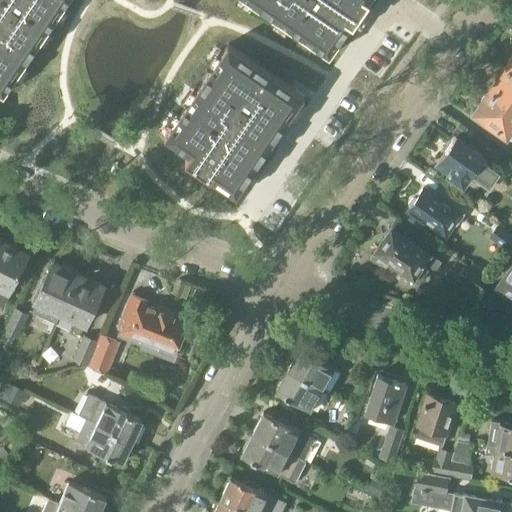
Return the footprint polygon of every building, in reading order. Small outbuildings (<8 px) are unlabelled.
[(0,0),(0,88),(63,0),(0,0)] [(352,21),(354,22),(364,8),(361,6),(365,0),(250,0),(254,3),(255,0),(256,0),(328,50),(328,49),(331,51),(352,21)] [(230,50),(169,137),(170,138),(169,140),(190,154),(185,162),(210,179),(212,177),(235,193),(237,190),(240,192),(281,133),(273,127),(297,93),(282,83),(282,81),(236,49),(233,52),(230,50)] [(492,87),(490,89),(511,104),(511,70),(506,66),(499,77),(495,78),(491,84),(492,87)] [(482,102),(476,110),(478,116),(511,140),(511,104),(490,89),(488,92),(485,93),(481,99),(482,102)] [(489,186),(499,172),(481,160),(484,156),(455,136),(438,162),(451,171),(448,174),(463,185),(464,185),(470,189),(477,188),(482,182),(489,186)] [(456,226),(464,215),(423,187),(407,210),(445,236),(453,224),(456,226)] [(511,248),(511,234),(507,231),(496,224),(488,236),(510,251),(511,248)] [(433,271),(439,262),(391,228),(373,255),(376,257),(378,261),(381,264),(386,264),(390,267),(393,263),(407,272),(418,276),(425,266),(433,271)] [(0,302),(2,304),(27,253),(16,247),(17,244),(5,238),(4,241),(2,240),(0,244),(0,302)] [(32,311),(32,312),(56,323),(57,322),(59,316),(78,274),(74,271),(75,268),(65,264),(64,267),(54,263),(36,302),(32,311)] [(479,292),(487,279),(465,265),(457,277),(479,292)] [(511,265),(497,286),(505,292),(503,295),(511,302),(511,265)] [(78,274),(59,316),(73,322),(70,331),(81,336),(82,333),(86,324),(104,285),(94,280),(95,278),(85,273),(84,276),(78,274)] [(176,350),(189,318),(173,312),(171,316),(146,306),(148,300),(132,293),(118,328),(121,329),(120,332),(134,338),(136,335),(176,350)] [(17,338),(29,314),(15,308),(3,331),(17,338)] [(86,367),(98,341),(84,334),(72,360),(86,367)] [(108,372),(119,345),(101,338),(91,365),(108,372)] [(321,389),(333,368),(298,348),(287,369),(321,389)] [(310,409),(321,389),(287,369),(275,390),(310,409)] [(377,374),(365,412),(370,414),(368,419),(386,425),(388,420),(393,421),(405,383),(377,374)] [(7,381),(0,393),(0,396),(19,406),(21,400),(25,402),(29,392),(7,381)] [(481,385),(479,394),(488,396),(490,387),(481,385)] [(131,390),(128,386),(124,386),(121,389),(120,395),(122,398),(127,399),(130,396),(131,390)] [(88,393),(78,414),(87,418),(86,419),(96,424),(131,441),(142,418),(107,401),(88,393)] [(444,434),(454,402),(428,393),(417,425),(444,434)] [(316,440),(298,430),(263,412),(252,433),(288,451),(306,460),(316,440)] [(86,419),(78,438),(87,442),(86,444),(121,462),(131,441),(96,424),(86,419)] [(511,423),(491,420),(487,444),(511,448),(511,423)] [(394,462),(404,429),(389,424),(379,457),(394,462)] [(459,432),(458,439),(468,441),(470,434),(459,432)] [(306,460),(288,451),(252,433),(241,454),(294,482),(306,460)] [(511,448),(487,444),(485,453),(493,455),(491,471),(511,474),(511,448)] [(430,472),(435,473),(446,475),(450,462),(454,452),(439,447),(435,457),(433,457),(430,472)] [(446,475),(469,480),(471,480),(473,467),(450,462),(446,475)] [(418,471),(415,488),(421,489),(421,491),(425,492),(426,490),(445,494),(448,478),(447,478),(447,476),(418,471)] [(278,511),(284,502),(267,494),(230,476),(220,498),(249,511),(278,511)] [(378,497),(385,484),(374,478),(367,492),(378,497)] [(59,502),(81,511),(98,511),(105,497),(90,490),(83,487),(69,481),(59,502)] [(511,511),(511,502),(453,492),(449,511),(511,511)] [(81,511),(59,502),(59,503),(49,498),(47,502),(42,511),(81,511)] [(249,511),(220,498),(213,511),(249,511)]
